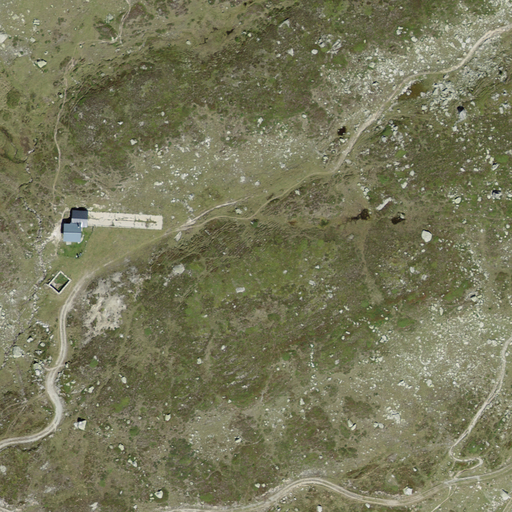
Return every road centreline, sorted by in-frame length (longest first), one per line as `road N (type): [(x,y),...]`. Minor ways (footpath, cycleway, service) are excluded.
road 1 (track): [(455,481),(390,503),(298,481),(260,504),(225,511)]
road 2 (track): [(0,445),(52,427),(58,406),(48,382),(62,355),(62,319),(89,272)]
